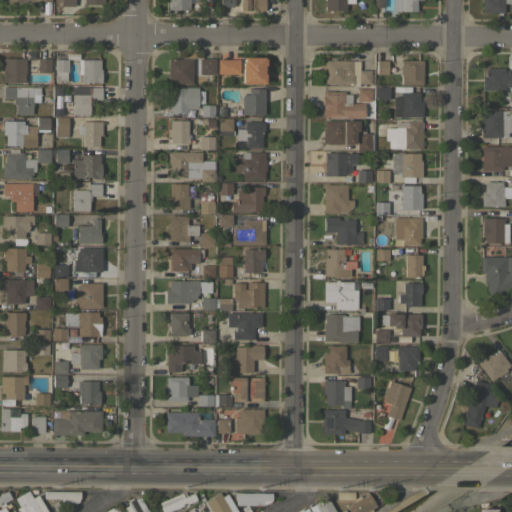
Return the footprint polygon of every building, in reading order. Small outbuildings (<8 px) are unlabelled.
[(167,9),(167,0),(189,0),(189,10),(167,9)] [(238,10),(238,0),(264,0),(264,10),(258,10),(238,10)] [(353,0),(353,3),(344,3),(345,10),(324,10),(324,0),(353,0)] [(393,0),(416,0),(416,11),(393,11),(393,0)] [(509,0),(509,3),(503,3),(503,13),(500,13),(500,15),(496,15),(496,13),(481,12),(481,0),(509,0)] [(50,57),(50,71),(37,71),(37,57),(50,57)] [(241,62),(242,62),(242,57),(266,57),(266,74),(264,74),(264,83),(241,83),(241,62)] [(166,83),(166,58),(181,58),(181,66),(192,66),(192,84),(166,83)] [(214,74),(198,74),(198,58),(214,58),(214,74)] [(366,70),(366,58),(372,58),(372,69),(370,69),(370,83),(358,83),(358,70),(366,70)] [(1,59),(24,59),(24,82),(1,82),(1,59)] [(67,59),(67,71),(65,71),(65,80),(55,80),(54,71),(51,71),(51,59),(67,59)] [(99,59),(99,69),(100,69),(100,82),(96,82),(96,81),(85,81),(85,82),(81,82),(81,74),(78,74),(78,59),(99,59)] [(238,59),(238,73),(216,73),(217,59),(238,59)] [(324,83),(324,70),(321,70),(321,60),(351,60),(351,75),(355,75),(355,81),(355,82),(353,82),(353,83),(324,83)] [(387,60),(387,74),(375,74),(375,60),(387,60)] [(421,60),(421,84),(400,84),(400,75),(399,75),(399,66),(401,66),(401,60),(421,60)] [(503,68),(503,70),(507,70),(507,72),(511,72),(511,92),(504,92),(504,90),(481,90),(481,76),(484,76),(484,68),(503,68)] [(31,114),(14,114),(14,102),(0,102),(0,86),(31,86),(31,114)] [(71,93),(73,93),(73,87),(87,87),(87,86),(101,87),(101,99),(91,99),(91,104),(89,104),(89,115),(71,114),(71,93)] [(374,99),(375,86),(388,87),(388,99),(374,99)] [(197,108),(185,108),(185,112),(169,112),(169,101),(167,101),(167,88),(184,88),(184,87),(197,87),(197,108)] [(263,114),(241,114),(241,94),(248,94),(248,88),(263,88),(263,114)] [(370,88),(370,101),(356,101),(356,88),(370,88)] [(321,90),(333,90),(333,91),(344,91),(344,94),(350,94),(350,103),(363,103),(363,116),(328,116),(328,117),(322,117),(321,90)] [(391,116),(391,96),(400,96),(400,92),(418,92),(418,102),(421,102),(421,116),(391,116)] [(213,104),(213,116),(199,116),(199,104),(213,104)] [(481,110),(510,110),(510,118),(508,118),(508,132),(506,132),(506,137),(480,137),(481,110)] [(48,117),(48,129),(36,129),(36,117),(48,117)] [(54,117),(67,117),(67,136),(54,136),(54,117)] [(217,118),(231,118),(231,135),(218,135),(217,118)] [(22,120),(22,124),(25,124),(25,125),(35,125),(35,147),(20,147),(20,145),(4,145),(4,134),(1,134),(2,120),(22,120)] [(187,120),(187,136),(188,136),(188,138),(189,138),(189,142),(188,142),(188,143),(168,142),(169,136),(166,136),(166,128),(168,128),(169,120),(187,120)] [(322,128),(323,128),(323,120),(357,120),(357,131),(354,131),(354,144),(325,143),(325,142),(321,142),(322,128)] [(420,148),(387,148),(387,140),(384,140),(384,127),(395,127),(395,121),(407,121),(407,120),(421,121),(420,148)] [(100,121),(101,135),(98,135),(98,145),(81,146),(81,134),(77,134),(77,125),(80,125),(80,121),(100,121)] [(244,147),(244,140),(235,140),(235,128),(239,128),(239,126),(244,126),(244,121),(261,121),(261,122),(263,122),(263,131),(261,131),(261,147),(244,147)] [(356,132),(369,132),(369,134),(372,134),(372,150),(368,150),(356,150),(356,132)] [(213,136),(213,149),(198,149),(198,136),(213,136)] [(511,145),(511,164),(509,164),(509,166),(501,166),(501,170),(480,170),(480,146),(511,145)] [(0,177),(0,162),(3,162),(3,152),(22,153),(24,153),(24,158),(34,158),(34,149),(49,149),(49,150),(54,150),(54,148),(67,148),(66,162),(54,162),(54,154),(49,154),(49,161),(34,161),(34,171),(31,171),(31,175),(30,175),(30,178),(0,177)] [(390,152),(391,152),(391,150),(403,150),(403,153),(418,153),(418,160),(420,160),(420,176),(413,176),(413,182),(401,182),(401,176),(399,176),(398,176),(397,175),(396,173),(393,174),(391,173),(390,172),(390,171),(390,152)] [(200,152),(200,160),(212,160),(212,168),(213,168),(213,181),(199,181),(199,177),(169,177),(169,165),(167,165),(167,151),(200,152)] [(240,179),(240,172),(231,171),(231,155),(240,155),(240,151),(263,152),(263,159),(265,159),(265,171),(263,171),(263,179),(240,179)] [(323,175),(323,152),(325,152),(355,152),(355,164),(350,164),(350,170),(345,174),(343,174),(343,175),(323,175)] [(71,159),(80,159),(80,154),(98,154),(98,163),(100,163),(100,178),(96,178),(96,177),(83,177),(83,178),(71,178),(71,159)] [(370,169),(369,181),(355,181),(355,169),(370,169)] [(373,182),(373,170),(387,169),(387,182),(373,182)] [(66,172),(66,181),(53,181),(53,172),(66,172)] [(71,181),(86,181),(86,183),(100,183),(100,195),(90,195),(90,200),(88,200),(88,210),(70,210),(71,181)] [(217,194),(217,193),(214,193),(215,181),(217,181),(217,182),(231,182),(231,194),(217,194)] [(480,205),(480,191),(483,191),(483,181),(501,181),(501,186),(511,186),(511,190),(511,192),(511,197),(502,197),(502,206),(480,205)] [(31,183),(31,211),(13,210),(13,201),(9,201),(9,195),(1,195),(1,182),(31,183)] [(165,208),(166,197),(168,197),(168,183),(186,183),(186,200),(188,200),(188,209),(165,208)] [(322,212),(322,184),(346,184),(345,199),(352,199),(352,206),(343,212),(322,212)] [(399,203),(392,203),(392,194),(399,194),(399,185),(418,185),(418,192),(420,192),(420,209),(399,208),(399,203)] [(263,186),(262,195),(260,195),(260,211),(245,211),(245,212),(229,212),(230,202),(235,202),(235,189),(243,189),(243,186),(263,186)] [(212,200),(212,213),(198,213),(198,200),(212,200)] [(373,213),(373,201),(387,201),(387,203),(388,203),(388,212),(387,212),(387,214),(373,213)] [(66,213),(66,226),(52,226),(52,213),(66,213)] [(4,238),(4,227),(0,227),(1,215),(22,215),(22,214),(31,214),(31,224),(28,224),(28,228),(27,228),(27,231),(23,231),(23,238),(25,238),(25,244),(12,244),(12,238),(4,238)] [(217,214),(231,214),(231,226),(230,226),(230,232),(217,232),(217,227),(217,214)] [(168,229),(165,229),(165,223),(168,223),(168,215),(186,215),(186,224),(196,225),(196,235),(187,234),(187,241),(168,240),(168,229)] [(334,244),(334,231),(323,231),(322,216),(337,216),(337,219),(353,219),(353,235),(352,235),(352,244),(334,244)] [(393,217),(420,217),(420,238),(418,238),(418,244),(401,244),(401,238),(393,238),(393,217)] [(77,242),(77,225),(89,225),(89,223),(91,223),(91,218),(98,218),(98,231),(99,231),(99,242),(77,242)] [(502,218),(502,223),(507,223),(507,242),(483,242),(483,237),(481,237),(481,223),(480,223),(480,218),(502,218)] [(230,244),(230,234),(232,234),(232,224),(241,224),(241,219),(260,219),(260,229),(263,229),(263,244),(230,244)] [(48,232),(48,244),(34,244),(34,232),(48,232)] [(213,232),(212,245),(198,245),(198,232),(213,232)] [(24,247),(24,255),(29,255),(29,263),(23,263),(23,265),(23,270),(4,270),(4,260),(1,260),(1,247),(24,247)] [(100,247),(100,272),(79,272),(79,266),(74,266),(75,252),(77,252),(77,247),(100,247)] [(198,248),(198,249),(204,249),(204,256),(201,256),(197,259),(197,262),(186,262),(186,263),(189,263),(189,268),(187,269),(187,270),(165,270),(165,255),(168,255),(168,248),(198,248)] [(242,248),(262,248),(262,258),(260,258),(260,272),(254,272),(254,273),(250,273),(250,272),(242,272),(242,248)] [(322,275),(322,257),(325,257),(325,252),(324,252),(324,248),(342,248),(342,256),(343,256),(343,260),(342,259),(342,268),(349,268),(349,276),(322,275)] [(387,248),(387,259),(374,259),(374,248),(387,248)] [(403,254),(420,254),(420,265),(422,265),(422,269),(421,269),(421,275),(420,275),(420,276),(404,276),(403,254)] [(230,276),(216,277),(216,268),(217,268),(216,256),(230,256),(230,276)] [(511,284),(489,298),(485,290),(485,282),(482,282),(482,272),(479,272),(479,256),(511,256),(511,284)] [(48,260),(47,277),(34,277),(35,259),(48,260)] [(66,276),(52,276),(52,264),(66,264),(66,276)] [(213,277),(200,277),(200,265),(213,265),(213,277)] [(66,290),(52,290),(52,278),(65,277),(66,290)] [(0,278),(24,278),(24,280),(31,280),(31,295),(23,295),(23,297),(22,297),(22,303),(3,303),(3,292),(0,292),(0,278)] [(167,280),(197,280),(197,293),(195,295),(195,299),(188,299),(188,301),(187,301),(187,302),(168,302),(164,302),(164,288),(167,288),(167,280)] [(356,309),(334,309),(334,301),(322,301),(322,281),(334,281),(334,280),(337,280),(337,281),(351,281),(351,289),(356,289),(356,309)] [(197,291),(209,291),(209,281),(196,281),(197,291)] [(262,307),(242,307),(235,307),(235,299),(232,299),(232,287),(231,287),(231,282),(243,282),(245,281),(262,282),(262,307)] [(100,307),(77,307),(77,302),(74,302),(74,288),(78,288),(78,282),(100,282),(100,307)] [(402,306),(402,303),(397,303),(397,294),(401,294),(402,282),(420,282),(420,293),(419,293),(419,306),(402,306)] [(48,296),(48,309),(34,309),(34,295),(48,296)] [(213,297),(213,309),(200,309),(200,297),(213,297)] [(218,309),(218,310),(213,310),(214,297),(216,298),(216,297),(230,297),(230,309),(218,309)] [(387,298),(387,299),(388,299),(388,308),(387,308),(387,310),(373,309),(373,298),(387,298)] [(3,334),(3,323),(0,323),(0,319),(1,319),(1,310),(6,311),(24,311),(24,320),(22,320),(22,327),(23,327),(23,329),(23,334),(3,334)] [(97,311),(97,316),(100,316),(99,335),(97,335),(97,336),(76,335),(77,326),(75,326),(75,325),(63,325),(63,312),(76,312),(76,311),(97,311)] [(246,312),(246,311),(249,311),(249,312),(260,312),(259,326),(253,326),(253,328),(252,328),(252,339),(226,339),(226,326),(225,326),(225,312),(246,312)] [(168,325),(166,325),(166,322),(168,322),(168,312),(186,312),(186,327),(188,327),(188,333),(186,333),(186,334),(168,334),(168,325)] [(342,313),(342,315),(357,315),(357,330),(355,330),(355,342),(336,342),(336,340),(322,340),(322,322),(323,322),(323,313),(342,313)] [(399,336),(399,328),(391,328),(391,325),(385,325),(385,322),(379,322),(379,315),(385,315),(385,313),(419,313),(419,327),(418,327),(418,336),(399,336)] [(66,328),(65,340),(50,340),(51,327),(66,328)] [(48,329),(48,341),(33,340),(33,328),(48,329)] [(199,341),(199,329),(213,329),(213,341),(199,341)] [(387,329),(387,342),(373,342),(370,342),(370,333),(373,333),(373,329),(387,329)] [(33,342),(47,342),(47,354),(34,354),(33,342)] [(100,344),(100,358),(97,358),(97,368),(78,368),(78,363),(68,363),(68,351),(73,351),(73,347),(77,347),(77,343),(100,344)] [(261,359),(251,359),(251,372),(225,371),(225,356),(233,357),(234,346),(250,346),(250,344),(261,345),(261,359)] [(165,352),(168,352),(168,345),(192,345),(192,350),(199,350),(199,363),(179,363),(179,371),(165,371),(165,352)] [(321,352),(325,352),(325,345),(344,345),(344,359),(347,359),(347,372),(336,372),(336,373),(321,373),(321,352)] [(386,360),(380,360),(380,361),(376,361),(376,360),(372,360),(373,345),(386,345),(386,360)] [(417,346),(416,360),(414,360),(414,370),(396,369),(396,355),(394,355),(394,345),(417,346)] [(0,371),(0,349),(23,349),(23,351),(24,351),(24,355),(23,355),(23,362),(24,362),(24,371),(0,371)] [(476,362),(488,353),(489,354),(496,349),(497,350),(498,350),(508,365),(504,368),(505,370),(497,376),(496,376),(489,381),(476,362)] [(65,360),(65,373),(51,373),(51,360),(65,360)] [(65,374),(65,386),(52,386),(52,374),(65,374)] [(3,398),(3,393),(0,393),(0,376),(23,376),(23,384),(22,384),(22,399),(17,399),(3,398)] [(164,400),(165,376),(186,377),(186,384),(195,384),(195,396),(186,396),(186,400),(164,400)] [(262,401),(230,401),(230,392),(229,392),(229,386),(226,386),(226,377),(229,377),(240,377),(240,376),(262,377),(262,401)] [(368,376),(368,388),(354,388),(354,376),(368,376)] [(348,400),(341,400),(341,405),(324,404),(324,394),(321,393),(321,379),(342,380),(342,386),(348,386),(348,400)] [(398,420),(384,415),(388,404),(381,401),(383,396),(381,396),(384,387),(386,387),(388,379),(391,380),(391,381),(409,387),(398,420)] [(486,390),(488,391),(487,395),(485,395),(475,428),(460,423),(466,400),(474,402),(476,394),(470,392),(473,379),(488,383),(486,390)] [(96,380),(96,385),(97,385),(97,391),(99,391),(98,404),(93,404),(93,403),(81,403),(81,404),(78,404),(78,394),(76,394),(76,380),(96,380)] [(47,393),(47,404),(32,404),(32,393),(47,393)] [(211,394),(211,405),(197,405),(197,394),(211,394)] [(229,394),(229,405),(213,405),(213,394),(229,394)] [(29,416),(32,416),(32,406),(42,406),(42,416),(43,416),(43,432),(29,432),(29,416)] [(0,407),(18,408),(18,413),(25,413),(25,427),(18,427),(18,430),(0,430),(0,407)] [(262,408),(262,423),(259,423),(259,433),(240,433),(240,432),(233,432),(233,416),(237,416),(238,408),(262,408)] [(321,433),(321,409),(342,409),(342,416),(355,418),(355,420),(368,420),(368,433),(355,433),(355,431),(342,429),(342,434),(321,433)] [(100,410),(100,430),(97,430),(97,431),(91,431),(91,430),(82,430),(82,435),(51,434),(51,417),(58,417),(58,410),(100,410)] [(181,435),(181,432),(164,431),(164,411),(197,412),(197,419),(200,419),(201,412),(208,413),(208,419),(213,419),(213,435),(181,435)] [(228,432),(215,432),(215,418),(228,418),(228,432)] [(0,493),(6,490),(10,498),(3,502),(4,504),(0,506),(0,493)] [(47,511),(17,511),(15,508),(19,506),(14,498),(27,490),(31,497),(37,494),(47,511)] [(79,491),(79,498),(78,498),(78,501),(73,503),(61,503),(61,498),(54,498),(54,500),(50,500),(50,498),(44,498),(43,491),(79,491)] [(166,511),(161,511),(159,507),(160,506),(158,502),(181,492),(184,491),(186,495),(192,492),(195,499),(166,511)] [(210,511),(204,500),(218,492),(220,496),(226,493),(237,511),(210,511)] [(270,492),(270,500),(269,500),(269,502),(262,505),(261,505),(261,506),(255,506),(255,505),(235,504),(235,500),(234,500),(234,492),(270,492)] [(369,508),(370,510),(367,511),(347,511),(344,506),(352,501),(351,499),(358,495),(359,497),(366,493),(374,505),(369,508)] [(145,509),(146,508),(148,511),(125,511),(123,507),(128,504),(126,501),(133,497),(133,498),(139,497),(145,509)] [(334,511),(309,511),(307,507),(320,500),(326,497),(334,511)] [(13,511),(0,511),(0,507),(3,506),(2,505),(8,502),(10,505),(4,508),(6,511),(8,511),(12,510),(13,511)]
